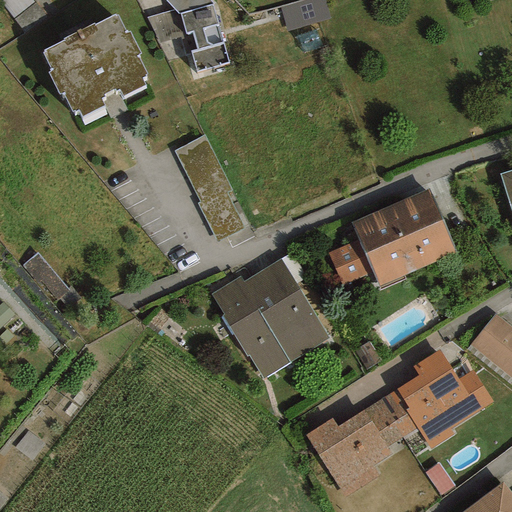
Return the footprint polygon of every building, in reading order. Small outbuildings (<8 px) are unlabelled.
[(4,0),(13,14),(33,0),(4,0)] [(179,13),(212,4),(208,0),(164,0),(173,10),(177,14),(179,13)] [(288,29),(330,16),(325,0),(295,0),(281,4),(288,29)] [(223,44),(212,4),(179,13),(185,34),(191,32),(196,50),(190,51),(196,72),(229,63),(223,44)] [(186,37),(185,34),(179,13),(177,14),(173,10),(146,17),(159,44),(186,37)] [(126,33),(117,15),(115,17),(114,15),(94,25),(93,24),(63,39),(63,40),(43,50),(44,52),(42,53),(51,71),(48,72),(59,94),(62,92),(72,111),(74,111),(74,112),(78,110),(81,117),(105,106),(102,99),(105,97),(104,95),(114,90),(115,92),(119,90),(122,97),(146,86),(143,79),(146,77),(145,76),(147,75),(137,55),(140,54),(129,32),(126,33)] [(175,148),(220,237),(248,223),(202,134),(175,148)] [(511,170),(499,175),(511,213),(511,170)] [(378,287),(454,255),(427,191),(350,223),(357,240),(327,253),(341,286),(372,272),(378,287)] [(262,379),(328,339),(280,259),(243,282),(239,277),(211,294),(223,315),(221,316),(246,357),(248,356),(262,379)] [(0,328),(13,315),(3,303),(0,305),(0,328)] [(511,327),(495,314),(469,345),(511,380),(511,327)] [(493,402),(472,371),(458,380),(439,350),(412,367),(418,376),(396,389),(408,409),(405,410),(416,428),(430,449),(453,435),(449,430),(493,402)] [(386,448),(416,428),(405,410),(408,409),(396,389),(363,411),(386,448)] [(386,448),(363,411),(336,428),(331,419),(305,436),(344,498),(379,477),(372,467),(391,455),(386,448)] [(453,486),(437,464),(425,473),(441,495),(453,486)] [(511,511),(511,495),(502,482),(462,511),(511,511)]
